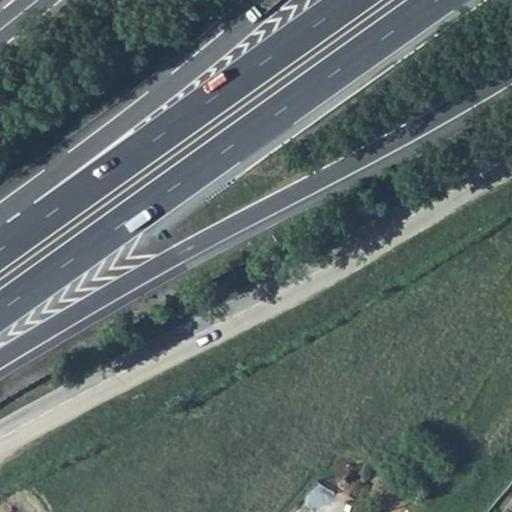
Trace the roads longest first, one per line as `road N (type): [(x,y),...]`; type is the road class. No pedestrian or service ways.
road 1 (trunk): [(0,360),(511,75)]
road 2 (unclassified): [(0,441),(331,276),(511,164)]
road 3 (trunk): [(0,315),(438,0)]
road 4 (trunk): [(354,0),(0,257)]
road 5 (trunk): [(277,0),(0,209)]
